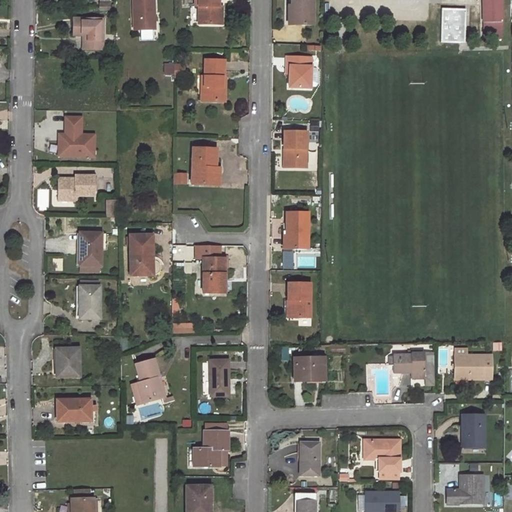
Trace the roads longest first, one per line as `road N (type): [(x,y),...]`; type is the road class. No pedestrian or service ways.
road 1 (residential): [(257,419),(422,415),(423,511)]
road 2 (residential): [(260,0),(260,238)]
road 3 (residential): [(25,0),(19,205)]
road 4 (residential): [(260,238),(257,419)]
road 5 (residential): [(18,339),(20,511)]
road 6 (residential): [(19,205),(36,227),(36,321),(18,339)]
road 7 (residential): [(19,205),(1,226),(2,320),(18,339)]
